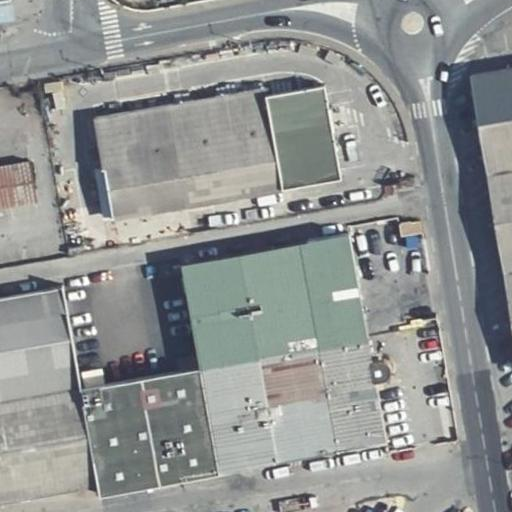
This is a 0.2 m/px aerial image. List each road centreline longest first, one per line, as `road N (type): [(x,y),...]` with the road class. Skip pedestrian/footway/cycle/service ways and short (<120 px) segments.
road 1 (secondary): [(419,50),(498,511)]
road 2 (secondary): [(0,63),(290,11),(381,18)]
